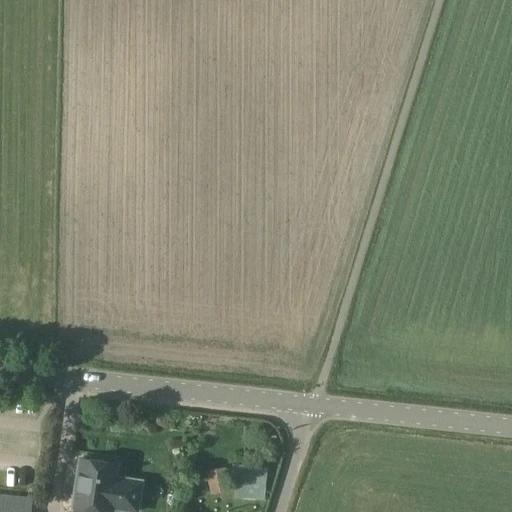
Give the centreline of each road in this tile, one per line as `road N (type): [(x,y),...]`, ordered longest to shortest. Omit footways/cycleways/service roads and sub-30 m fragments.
road 1 (tertiary): [(314,403),(0,370)]
road 2 (tertiary): [(314,403),(511,426)]
